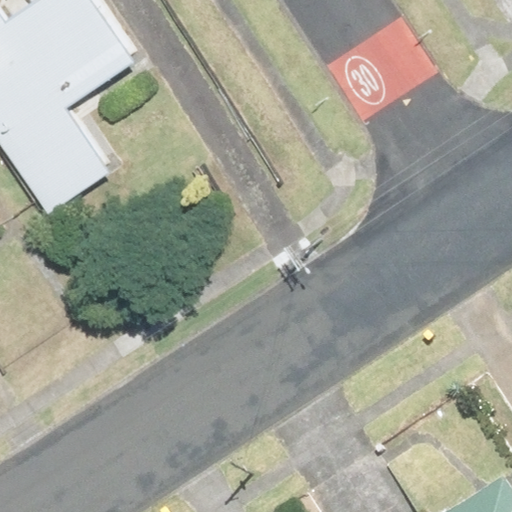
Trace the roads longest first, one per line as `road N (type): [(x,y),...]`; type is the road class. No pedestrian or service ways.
road 1 (tertiary): [(35,511),(486,214)]
road 2 (residential): [(347,0),(486,214)]
